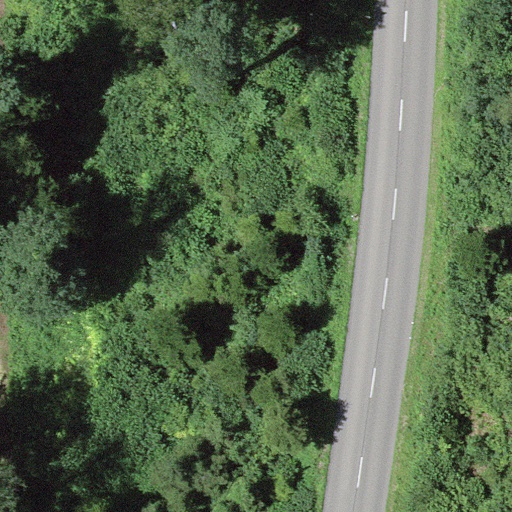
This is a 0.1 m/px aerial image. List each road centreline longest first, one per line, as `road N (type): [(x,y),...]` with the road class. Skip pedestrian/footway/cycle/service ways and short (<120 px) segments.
road 1 (tertiary): [(353,511),(385,317),(398,0)]
road 2 (track): [(0,388),(7,511)]
